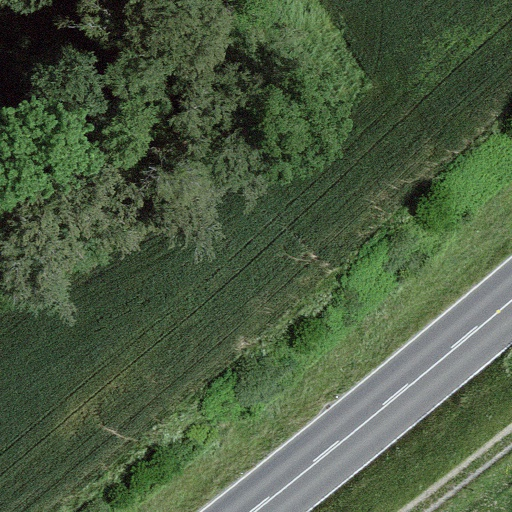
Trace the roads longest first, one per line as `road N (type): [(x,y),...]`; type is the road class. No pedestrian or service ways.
road 1 (secondary): [(255,511),(511,295)]
road 2 (track): [(417,511),(511,436)]
